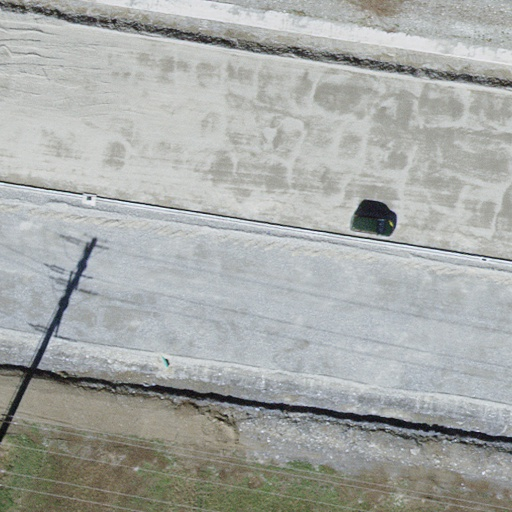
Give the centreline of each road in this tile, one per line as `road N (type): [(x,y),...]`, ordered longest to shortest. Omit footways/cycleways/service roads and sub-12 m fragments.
road 1 (motorway): [(511,214),(0,125)]
road 2 (motorway): [(0,283),(511,370)]
